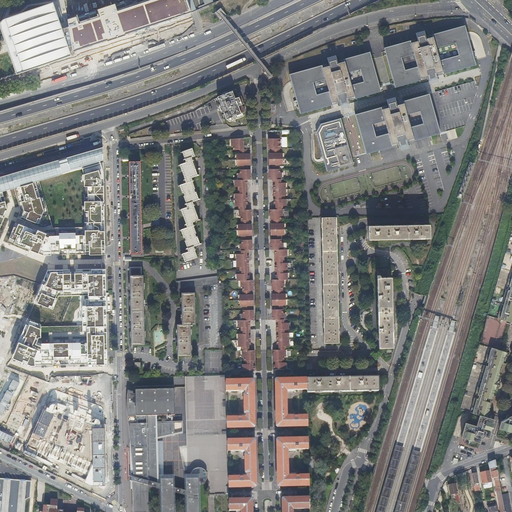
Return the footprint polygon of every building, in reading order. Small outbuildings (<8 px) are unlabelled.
[(191,13),(186,0),(136,0),(77,19),(76,17),(67,19),(69,27),(74,51),(191,13)] [(186,0),(191,13),(221,0),(186,0)] [(74,51),(69,27),(63,29),(54,3),(6,19),(24,72),(72,56),(71,52),(74,51)] [(437,82),(436,78),(440,77),(441,79),(467,72),(473,71),(476,66),(470,43),(468,33),(464,31),(454,33),(432,39),(430,40),(430,42),(426,43),(425,40),(419,42),(419,45),(416,46),(415,44),(389,51),(386,56),(395,87),(399,90),(426,83),(425,81),(429,80),(430,83),(437,82)] [(378,97),(381,92),(372,60),(367,57),(342,64),(342,66),(338,67),(337,63),(330,65),(331,69),(327,70),(326,68),(293,77),(291,81),(300,113),(305,116),(337,108),(336,105),(340,104),(341,108),(348,106),(347,102),(352,101),(352,103),(378,97)] [(244,103),(241,95),(238,96),(237,93),(236,89),(227,92),(225,91),(223,92),(222,94),(217,96),(217,97),(216,99),(217,102),(219,102),(220,104),(218,105),(219,106),(218,108),(219,110),(221,110),(221,112),(223,111),(223,113),(222,115),(223,117),(225,118),(225,119),(227,118),(228,121),(229,121),(231,120),(232,119),(232,118),(233,119),(234,118),(234,117),(235,117),(237,118),(243,116),(244,114),(243,112),(244,112),(243,110),(244,108),(243,106),(242,105),(241,104),(244,103)] [(407,144),(406,141),(410,140),(411,142),(432,136),(437,135),(440,131),(432,101),(430,100),(427,98),(401,106),(402,109),(398,110),(397,106),(390,108),(391,112),(387,113),(386,110),(360,117),(357,122),(365,151),(370,153),(396,146),(395,144),(399,143),(400,146),(407,144)] [(327,172),(338,169),(346,167),(354,165),(342,122),(321,128),(317,135),(317,136),(325,165),(327,172)] [(231,139),(231,146),(233,146),(233,149),(243,149),(243,138),(242,138),(233,138),(231,139)] [(273,366),(273,369),(286,369),(286,362),(282,362),(282,359),(284,359),(284,355),(285,355),(285,349),(285,345),(289,345),(288,332),(287,332),(287,328),(288,328),(288,322),(285,322),(285,319),(284,312),(282,312),(282,304),(285,304),(285,293),(282,293),(282,285),(284,285),(284,279),(287,278),(287,272),(285,272),(285,269),(287,269),(287,262),(283,262),(283,255),(287,255),(286,249),(283,249),(283,242),(281,242),(281,234),(284,234),(283,223),(280,223),(280,215),(282,215),(282,208),(282,205),(285,205),(285,198),(284,198),(284,195),(285,195),(285,182),(281,182),(281,179),(281,172),(279,172),(279,164),(282,164),(282,153),(279,153),(279,148),(280,148),(280,138),(268,138),(269,149),(269,150),(269,157),(269,162),(269,166),(269,169),(269,177),(269,179),(273,179),(274,209),(270,209),(270,210),(270,217),(270,223),(270,228),(270,231),(270,237),(271,242),(271,247),(271,249),(274,249),(275,279),(271,279),(271,285),(271,288),(272,291),(272,299),(272,304),(272,309),(272,314),(272,319),(276,319),(277,349),(273,349),(273,350),(273,353),(273,354),(273,359),(273,364),(273,365),(273,366)] [(4,176),(0,177),(0,227),(4,218),(2,217),(5,211),(7,210),(2,192),(8,190),(14,189),(21,211),(8,241),(44,255),(105,254),(102,147),(4,176)] [(197,222),(197,221),(198,221),(192,202),(198,200),(196,192),(194,192),(193,188),(194,188),(191,178),(197,175),(192,162),(192,161),(191,157),(195,156),(192,148),(182,151),(186,162),(180,164),(185,179),(186,183),(180,185),(182,193),(184,193),(185,196),(184,196),(184,197),(186,204),(186,205),(187,207),(180,210),(186,228),(181,230),(184,238),(185,238),(186,241),(185,241),(189,252),(182,254),(184,261),(196,257),(193,247),(199,245),(196,236),(196,237),(195,234),(196,234),(193,226),(193,223),(194,222),(195,222),(197,222)] [(250,153),(236,154),(236,165),(239,165),(250,165),(250,163),(250,157),(250,153)] [(141,252),(139,161),(128,162),(130,252),(141,252)] [(250,170),(250,169),(240,169),(240,173),(238,173),(238,179),(234,180),(235,186),(238,186),(238,193),(235,193),(235,206),(239,206),(239,216),(241,216),(241,220),(251,220),(251,217),(251,210),(251,209),(247,209),(247,179),(250,179),(250,177),(250,170)] [(336,230),(335,217),(322,217),(324,342),(338,341),(338,333),(339,333),(339,330),(337,330),(337,300),(339,300),(339,297),(337,297),(336,267),(338,267),(338,263),(336,263),(336,234),(337,234),(337,230),(336,230)] [(375,226),(369,226),(369,239),(430,238),(430,224),(417,225),(417,223),(414,223),(413,225),(398,225),(398,224),(395,224),(395,225),(378,226),(378,224),(375,224),(375,226)] [(251,225),(251,224),(241,224),(238,224),(238,236),(252,235),(251,228),(251,225)] [(252,243),(252,239),(241,240),(241,243),(240,243),(240,254),(236,254),(236,267),(240,267),(240,274),(237,274),(237,280),(240,280),(240,287),(242,287),(242,290),(253,290),(253,288),(253,286),(253,280),(249,280),(248,250),(252,250),(252,248),(252,245),(252,243)] [(144,344),(143,299),(143,275),(141,275),(141,267),(129,267),(129,291),(127,291),(128,295),(129,295),(130,301),(130,323),(128,323),(128,327),(130,327),(130,344),(144,344)] [(377,268),(379,346),(393,346),(391,268),(377,268)] [(40,325),(27,320),(12,358),(31,365),(107,364),(105,269),(47,270),(35,303),(52,309),(58,297),(82,296),(82,326),(40,327),(40,325)] [(511,275),(499,318),(511,321),(511,275)] [(217,276),(175,282),(176,289),(217,283),(217,279),(217,276)] [(0,308),(7,312),(14,296),(0,290),(0,308)] [(179,305),(179,310),(181,310),(181,324),(176,324),(177,338),(175,338),(175,343),(177,343),(177,356),(190,355),(190,324),(195,324),(194,292),(180,293),(181,305),(179,305)] [(253,299),(253,294),(243,294),(239,294),(240,306),(243,305),(253,305),(253,299)] [(253,312),(253,309),(243,310),(243,313),(241,313),(241,320),(238,320),(238,326),(241,326),(241,333),(238,333),(238,346),(242,346),(242,356),(244,356),(244,360),(245,360),(245,363),(242,363),(242,370),(250,370),(255,370),(255,366),(254,360),(254,354),(254,353),(254,351),(254,350),(254,349),(250,349),(250,319),(254,319),(253,312)] [(72,323),(74,316),(68,314),(66,321),(72,323)] [(507,351),(490,346),(471,411),(480,414),(477,424),(466,421),(462,435),(480,441),(482,434),(489,436),(495,418),(489,409),(507,351)] [(185,376),(186,472),(195,472),(195,471),(196,471),(197,471),(198,471),(199,471),(200,471),(201,471),(201,472),(207,472),(227,471),(227,469),(227,458),(227,451),(227,440),(226,428),(226,417),(226,410),(225,399),(225,391),(225,381),(225,375),(185,376)] [(307,389),(307,392),(378,390),(378,377),(362,377),(362,376),(358,376),(359,377),(339,378),(339,377),(336,377),(336,378),(319,379),(319,377),(316,377),(316,379),(307,379),(307,389)] [(307,389),(307,379),(306,379),(277,379),(276,380),(276,425),(278,426),(308,426),(307,415),(285,416),(285,413),(286,412),(286,394),(285,393),(285,390),(307,389)] [(252,380),(225,381),(225,391),(245,391),(245,394),(244,394),(243,396),(243,412),(245,413),(246,413),(246,415),(244,417),(226,417),(226,428),(253,427),(254,426),(253,381),(252,380)] [(173,387),(135,388),(135,389),(135,393),(133,393),(129,392),(127,396),(127,400),(127,403),(127,413),(127,417),(131,448),(134,477),(129,476),(129,481),(131,481),(132,511),(148,511),(148,486),(160,489),(160,511),(173,511),(173,493),(185,496),(185,511),(198,511),(198,483),(200,483),(202,482),(203,481),(204,479),(204,476),(204,474),(203,473),(201,472),(201,471),(200,471),(199,471),(198,471),(197,471),(196,471),(195,471),(195,472),(193,474),(192,475),(192,477),(192,479),(185,479),(185,491),(173,488),(173,480),(160,480),(160,484),(155,483),(153,436),(182,432),(181,422),(173,423),(173,415),(174,415),(173,387)] [(51,391),(23,453),(43,463),(44,460),(40,457),(35,455),(43,438),(55,413),(56,413),(89,425),(90,425),(91,426),(91,428),(92,463),(92,465),(87,475),(85,479),(75,475),(73,478),(92,487),(105,487),(103,410),(103,409),(102,408),(102,407),(101,406),(54,389),(53,390),(52,390),(51,390),(51,391)] [(511,415),(507,414),(506,418),(501,420),(499,427),(511,431),(511,415)] [(92,463),(43,438),(35,455),(40,457),(42,453),(87,475),(92,465),(92,463)] [(279,486),(309,485),(309,475),(286,475),(286,473),(288,471),(288,453),(286,452),(286,449),(308,449),(308,438),(277,439),(277,440),(277,485),(279,486)] [(228,477),(228,487),(254,487),(256,485),(255,462),(255,441),(253,439),(227,440),(227,451),(245,451),(246,451),(246,453),(245,453),(244,454),(245,473),(247,473),(247,476),(246,477),(228,477)] [(376,511),(385,511),(404,448),(396,446),(376,511)] [(404,511),(421,453),(413,451),(395,511),(404,511)] [(495,460),(488,463),(490,471),(491,478),(493,477),(494,481),(492,481),(492,482),(497,506),(497,511),(504,511),(502,494),(495,460)] [(228,511),(228,500),(228,487),(228,477),(227,471),(207,472),(207,511),(228,511)] [(491,478),(490,471),(480,473),(482,484),(492,482),(492,481),(491,478)] [(475,492),(480,490),(477,473),(471,474),(475,492)] [(0,511),(24,511),(26,500),(30,498),(32,482),(0,479),(0,511)] [(448,485),(450,495),(456,493),(457,502),(460,501),(456,483),(448,485)] [(511,511),(508,493),(502,494),(504,511),(511,511)] [(309,511),(309,498),(283,498),(282,500),(282,511),(309,511)] [(40,511),(87,511),(85,508),(78,507),(78,511),(77,511),(65,511),(65,510),(59,509),(60,499),(53,499),(52,506),(45,505),(44,511),(41,511),(40,511)] [(251,511),(251,501),(250,499),(228,500),(228,511),(236,511),(238,509),(242,508),(241,511),(251,511)]
